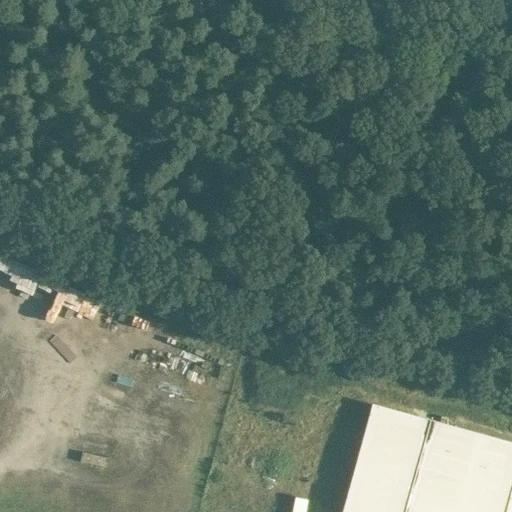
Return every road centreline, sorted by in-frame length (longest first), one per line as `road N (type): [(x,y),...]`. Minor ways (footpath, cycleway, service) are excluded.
road 1 (track): [(511,408),(213,332),(0,234)]
road 2 (unknown): [(0,471),(74,407),(138,300)]
